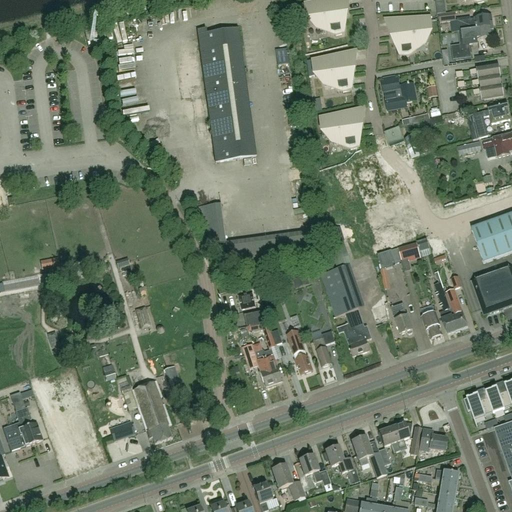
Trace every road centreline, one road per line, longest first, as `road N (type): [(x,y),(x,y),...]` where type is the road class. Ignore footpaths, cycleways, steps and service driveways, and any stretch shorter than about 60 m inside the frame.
road 1 (residential): [(231,436),(204,270),(168,204),(115,158),(9,165),(0,88)]
road 2 (tertiary): [(84,511),(443,382)]
road 3 (tertiary): [(231,436),(21,511)]
road 4 (tertiary): [(435,362),(231,436)]
road 5 (residential): [(489,511),(443,382)]
road 6 (residential): [(369,0),(379,136)]
